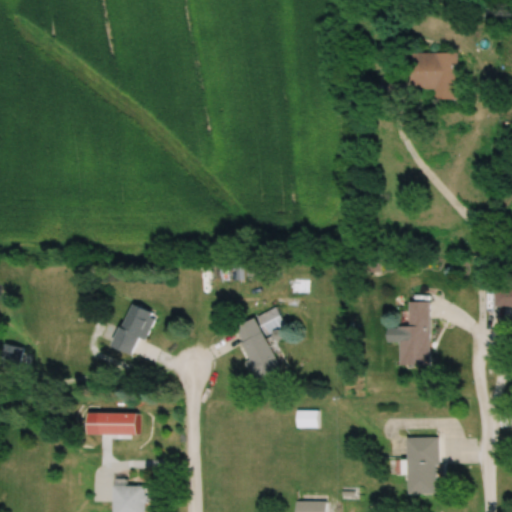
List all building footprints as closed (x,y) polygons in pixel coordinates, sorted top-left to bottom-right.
[(413,88),(436,88),(436,98),(458,98),(458,52),(413,52),(413,88)] [(490,294),(505,310),(511,303),(511,286),(507,291),(501,284),(490,294)] [(430,365),(430,302),(410,302),(410,327),(400,327),(400,365),(430,365)] [(138,355),(155,312),(133,304),(116,347),(138,355)] [(235,328),(257,380),(286,367),(274,341),(284,337),(281,330),(265,337),(257,318),(235,328)] [(298,427),(318,427),(318,411),(298,411),(298,427)] [(437,437),(407,437),(407,494),(437,494),(437,437)] [(145,511),(145,487),(124,487),(123,511),(145,511)] [(326,511),(327,501),(296,501),(296,511),(326,511)]
